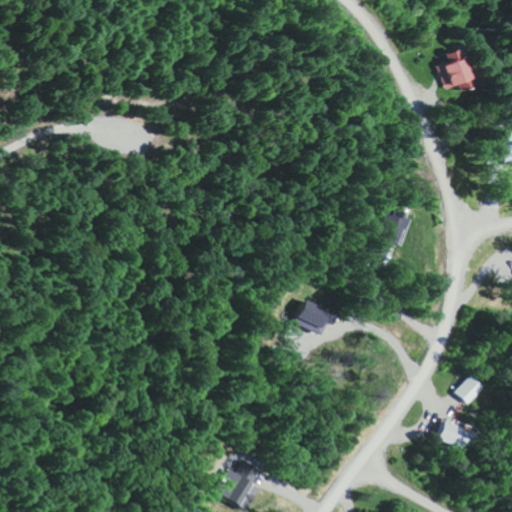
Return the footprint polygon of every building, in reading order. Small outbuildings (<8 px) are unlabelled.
[(433,52),(436,60),(425,64),(434,85),(453,78),(441,49),(433,52)] [(511,130),(511,129),(496,133),(500,148),(494,150),(499,169),(511,165),(511,130)] [(376,214),(365,254),(382,259),(387,243),(394,245),(404,212),(393,208),(390,218),(376,214)] [(449,393),(461,405),(476,389),(464,377),(449,393)] [(467,433),(433,419),(425,438),(459,452),(467,433)] [(253,482),(259,471),(250,465),(243,477),(253,482)] [(213,496),(241,511),(242,511),(257,486),(228,469),(213,496)]
